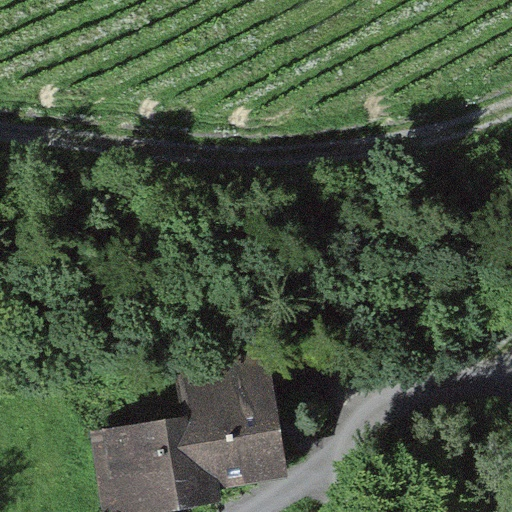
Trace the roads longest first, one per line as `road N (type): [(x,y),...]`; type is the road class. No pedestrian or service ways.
road 1 (track): [(511,107),(437,135),(212,152),(0,124)]
road 2 (track): [(263,511),(412,416),(511,394)]
